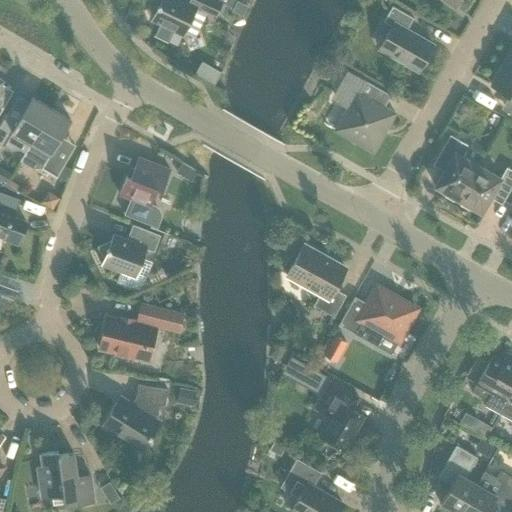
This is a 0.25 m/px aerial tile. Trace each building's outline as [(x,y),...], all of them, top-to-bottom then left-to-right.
[(189,0),(189,2),(185,0),(165,0),(164,3),(161,4),(161,3),(156,4),(157,6),(152,7),(154,14),(151,20),(159,24),(153,36),(168,43),(173,31),(183,35),(197,6),(216,15),(222,2),(216,0),(189,0)] [(232,10),(242,15),(246,5),(237,1),(232,10)] [(418,71),(433,45),(407,29),(414,18),(392,6),(383,22),(395,28),(383,51),(418,71)] [(221,72),(201,60),(193,74),(214,85),(221,72)] [(511,68),(504,64),(492,86),(511,97),(511,106),(508,113),(511,115),(511,68)] [(391,95),(356,76),(342,101),(349,105),(335,130),(373,151),(395,113),(384,107),(391,95)] [(25,153),(51,108),(32,97),(22,115),(11,109),(0,126),(0,143),(11,150),(13,145),(25,153)] [(70,120),(51,108),(25,153),(20,162),(31,168),(42,168),(56,176),(66,181),(71,169),(63,164),(75,145),(61,136),(70,120)] [(435,186),(458,199),(478,165),(463,156),(469,146),(450,135),(435,161),(445,167),(435,186)] [(155,205),(151,203),(157,189),(162,191),(170,170),(138,157),(130,177),(126,176),(119,194),(130,198),(124,214),(157,227),(160,218),(161,212),(159,208),(155,205)] [(191,180),(196,171),(182,163),(177,172),(191,180)] [(478,165),(458,199),(481,213),(492,194),(504,200),(511,186),(511,170),(507,167),(501,178),(478,165)] [(0,171),(0,179),(7,183),(11,174),(1,168),(0,171)] [(15,213),(20,199),(0,191),(0,236),(18,243),(26,222),(11,216),(12,212),(15,213)] [(111,248),(110,246),(106,249),(106,250),(101,252),(104,259),(102,265),(135,277),(146,248),(153,250),(159,235),(133,226),(128,239),(113,234),(111,241),(115,243),(114,247),(111,248)] [(334,317),(346,295),(334,289),(346,269),(303,245),(286,274),(320,293),(314,305),(334,317)] [(398,342),(417,309),(376,286),(368,303),(355,297),(339,325),(355,333),(362,321),(398,342)] [(135,320),(178,331),(182,314),(140,303),(135,320)] [(144,359),(151,328),(106,317),(99,348),(144,359)] [(324,354),(334,360),(344,342),(334,336),(324,354)] [(483,404),(500,413),(511,391),(511,362),(504,358),(499,369),(488,363),(472,392),(486,400),(483,404)] [(319,387),(326,376),(298,360),(291,371),(319,387)] [(319,436),(344,450),(364,416),(352,410),(359,397),(331,382),(315,410),(329,418),(319,436)] [(134,405),(120,396),(102,426),(141,450),(160,421),(156,419),(159,404),(165,405),(168,389),(138,384),(136,396),(139,398),(134,405)] [(195,390),(178,387),(175,403),(193,406),(195,390)] [(511,391),(500,413),(511,420),(511,391)] [(455,511),(460,511),(477,484),(465,477),(477,457),(456,445),(438,476),(451,484),(440,503),(455,511)] [(58,455),(58,451),(40,453),(42,466),(37,467),(41,498),(63,495),(65,506),(94,502),(90,474),(76,476),(73,453),(58,455)] [(292,511),(337,511),(343,503),(313,486),(321,472),(297,458),(283,482),(301,492),(290,511),(292,511)] [(477,484),(460,511),(486,511),(493,500),(507,508),(511,498),(511,477),(500,470),(488,490),(477,484)] [(113,483),(101,489),(107,504),(120,499),(113,483)]
